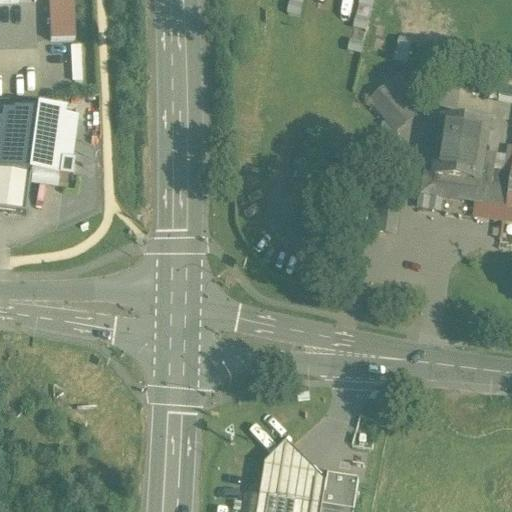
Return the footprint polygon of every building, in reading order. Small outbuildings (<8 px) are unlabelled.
[(73,2),(49,3),(50,43),(75,42),(73,2)] [(511,87),(501,86),(499,100),(511,101),(511,87)] [(415,118),(389,88),(371,104),(397,133),(415,118)] [(38,117),(0,111),(0,213),(26,217),(31,178),(39,117),(38,117)] [(76,115),(39,113),(38,117),(39,117),(31,178),(71,184),(73,168),(69,167),(76,115)] [(488,128),(445,122),(436,180),(439,181),(479,186),(484,154),(488,128)] [(479,186),(439,181),(436,198),(475,203),(475,205),(487,207),(491,185),(492,185),(497,156),(484,154),(479,186)] [(492,185),(491,185),(487,207),(507,210),(510,188),(492,185)] [(326,488),(287,449),(265,470),(258,511),(322,511),(323,509),(326,488)] [(354,511),(359,483),(329,478),(326,488),(323,509),(343,511),(354,511)]
